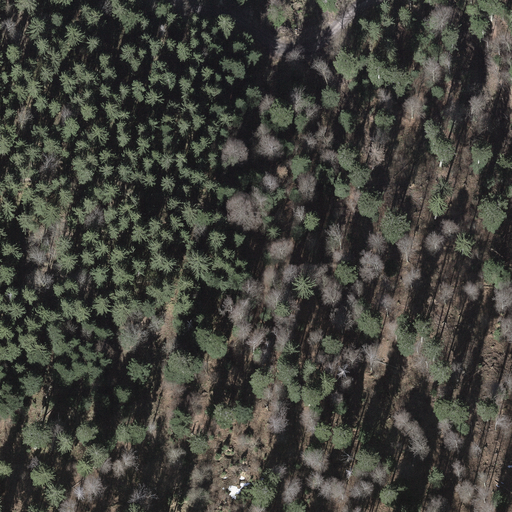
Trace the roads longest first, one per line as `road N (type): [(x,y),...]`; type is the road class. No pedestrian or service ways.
road 1 (track): [(0,182),(31,175),(76,190),(217,209),(263,249),(291,251),(330,274),(366,252),(446,244),(511,269)]
road 2 (track): [(176,0),(244,23),(296,54),(319,56),(347,27),(393,0)]
